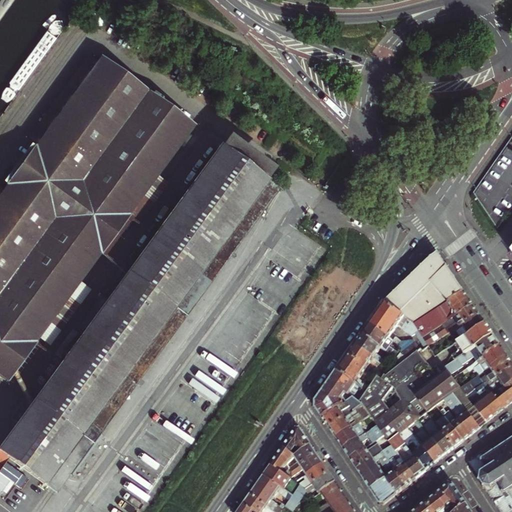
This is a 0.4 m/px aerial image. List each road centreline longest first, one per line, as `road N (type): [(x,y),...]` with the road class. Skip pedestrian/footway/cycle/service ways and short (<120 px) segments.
road 1 (primary): [(446,4),(340,18),(252,0)]
road 2 (primary): [(374,70),(451,82),(507,58)]
road 3 (residential): [(372,511),(295,399)]
road 4 (primary): [(388,158),(395,224),(371,289)]
road 5 (primary): [(217,508),(295,399)]
road 6 (primary): [(295,399),(371,289)]
road 7 (primary): [(280,36),(302,76),(364,131)]
road 8 (tertiary): [(436,213),(511,317)]
